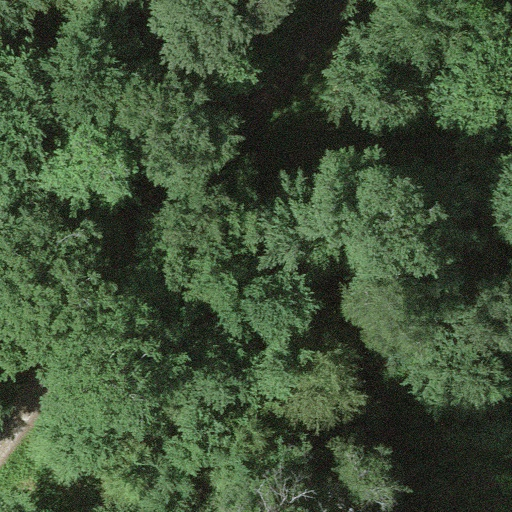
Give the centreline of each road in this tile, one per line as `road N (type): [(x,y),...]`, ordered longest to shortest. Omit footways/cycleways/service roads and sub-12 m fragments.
road 1 (track): [(343,0),(155,214)]
road 2 (track): [(155,214),(0,440)]
